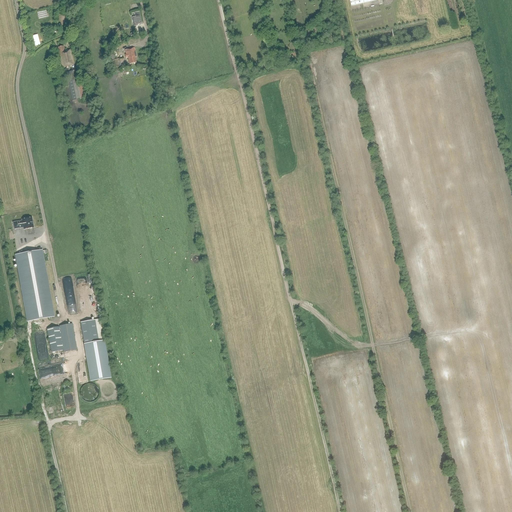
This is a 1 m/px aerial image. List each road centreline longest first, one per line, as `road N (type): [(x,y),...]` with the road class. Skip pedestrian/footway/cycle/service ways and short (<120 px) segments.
road 1 (track): [(412,511),(306,47),(332,0)]
road 2 (track): [(14,0),(23,48),(18,107),(64,318)]
